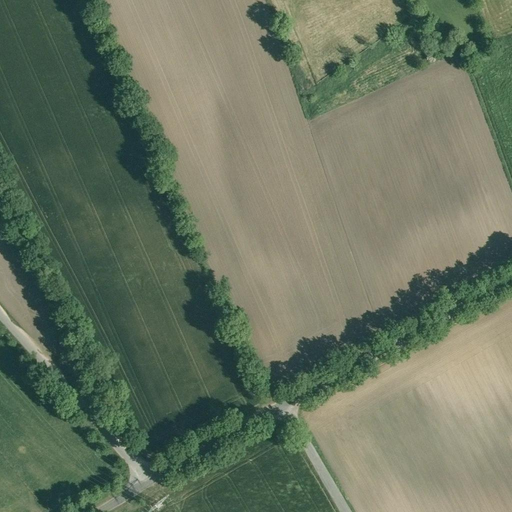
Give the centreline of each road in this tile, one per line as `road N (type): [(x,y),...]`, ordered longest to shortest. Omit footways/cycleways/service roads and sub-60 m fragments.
road 1 (unclassified): [(511,275),(284,405)]
road 2 (unclassified): [(0,314),(149,481)]
road 3 (unclassified): [(284,405),(149,481)]
road 4 (unclassified): [(284,405),(348,511)]
